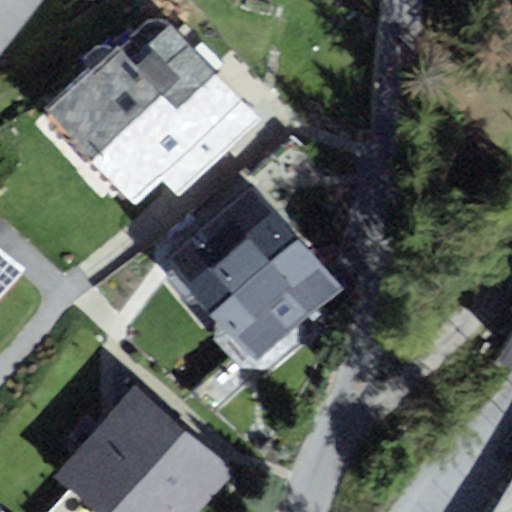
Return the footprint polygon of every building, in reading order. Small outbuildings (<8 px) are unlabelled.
[(0,0),(0,53),(40,0),(0,0)] [(180,0),(174,0),(37,115),(123,217),(264,98),(180,0)] [(340,290),(250,182),(166,252),(255,360),(340,290)] [(511,333),(500,352),(511,359),(511,333)] [(198,511),(230,475),(130,391),(51,485),(82,511),(198,511)]
